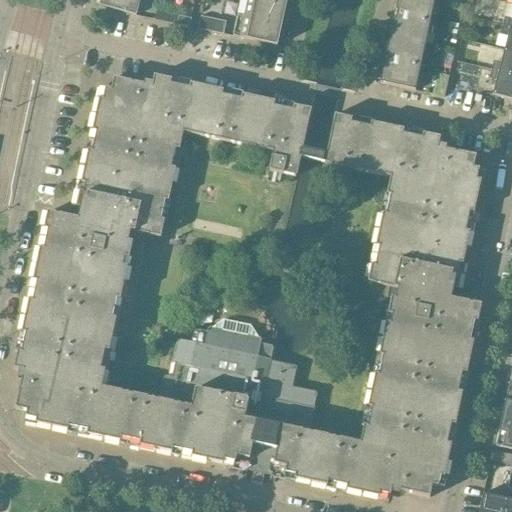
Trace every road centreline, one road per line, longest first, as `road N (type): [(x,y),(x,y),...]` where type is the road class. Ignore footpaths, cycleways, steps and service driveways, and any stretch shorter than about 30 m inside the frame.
road 1 (residential): [(0,318),(57,31)]
road 2 (residential): [(0,419),(22,446),(45,455),(268,511)]
road 3 (residential): [(446,511),(511,231)]
road 4 (residential): [(57,31),(302,86)]
road 5 (residential): [(367,99),(511,130)]
